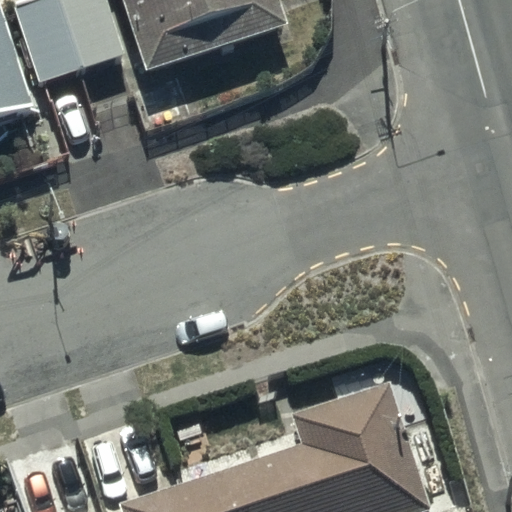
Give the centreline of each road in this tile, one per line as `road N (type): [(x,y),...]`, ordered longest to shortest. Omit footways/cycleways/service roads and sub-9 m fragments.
road 1 (residential): [(502,154),(0,322)]
road 2 (tertiary): [(459,0),(502,154)]
